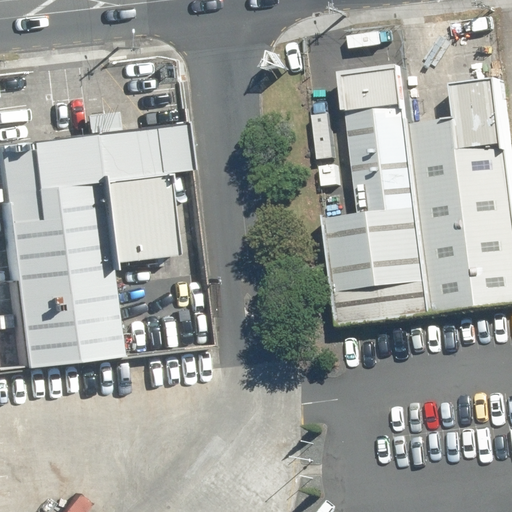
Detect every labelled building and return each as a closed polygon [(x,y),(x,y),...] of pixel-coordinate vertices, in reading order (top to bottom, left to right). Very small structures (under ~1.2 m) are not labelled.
[(340,325),(441,313),(411,68),(346,76),(363,213),(327,217),(340,325)] [(441,313),(511,304),(511,159),(503,80),(458,86),(462,119),(418,124),(441,313)] [(178,118),(86,129),(102,261),(166,254),(156,173),(184,170),(178,118)] [(0,139),(0,183),(22,366),(113,355),(86,129),(0,139)] [(7,277),(0,277),(0,370),(18,369),(7,277)] [(206,302),(148,309),(153,350),(211,343),(206,302)]
